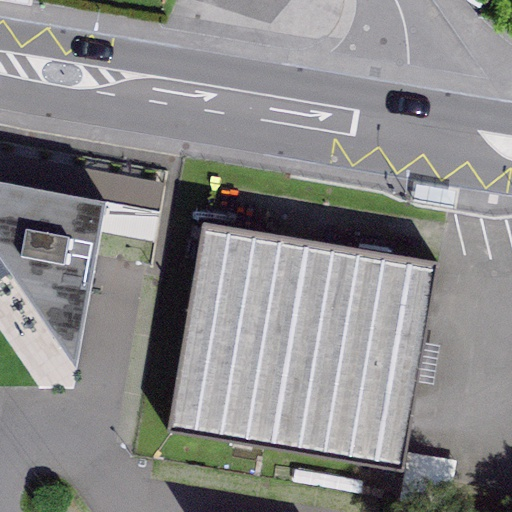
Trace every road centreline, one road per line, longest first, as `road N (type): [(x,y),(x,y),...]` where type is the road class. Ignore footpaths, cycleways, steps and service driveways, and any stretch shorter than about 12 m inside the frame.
road 1 (primary): [(393,130),(0,60)]
road 2 (residential): [(389,0),(397,50),(393,130)]
road 3 (primary): [(511,151),(393,130)]
